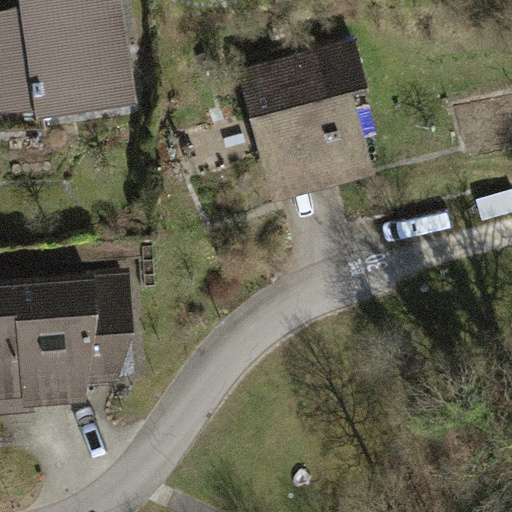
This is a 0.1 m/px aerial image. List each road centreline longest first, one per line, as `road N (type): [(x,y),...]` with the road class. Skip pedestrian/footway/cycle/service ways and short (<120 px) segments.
road 1 (residential): [(362,279),(288,307),(217,364),(132,481),(90,511)]
road 2 (track): [(511,234),(362,279)]
